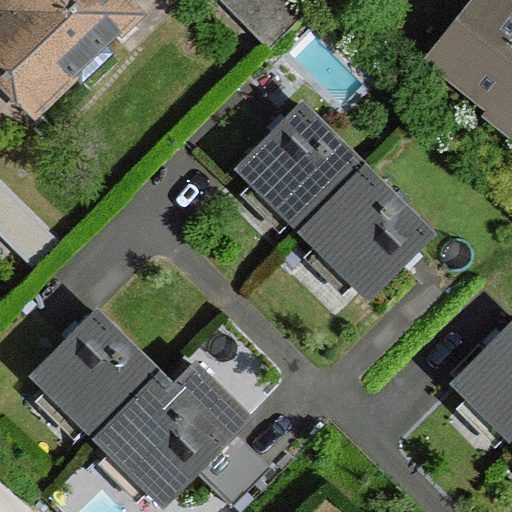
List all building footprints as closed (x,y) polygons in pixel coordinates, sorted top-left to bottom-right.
[(136,14),(122,0),(3,0),(14,10),(0,23),(0,72),(36,111),(136,14)] [(222,0),(272,51),(313,11),(301,0),(222,0)] [(511,0),(484,0),(471,17),(488,30),(456,71),(503,109),(507,106),(511,109),(511,0)] [(307,233),(368,172),(304,108),(244,168),(307,233)] [(372,295),(432,234),(368,172),(307,233),(372,295)] [(102,437),(163,378),(99,315),(39,375),(102,437)] [(511,329),(460,382),(511,433),(511,329)] [(227,442),(163,378),(102,437),(167,503),(227,442)]
